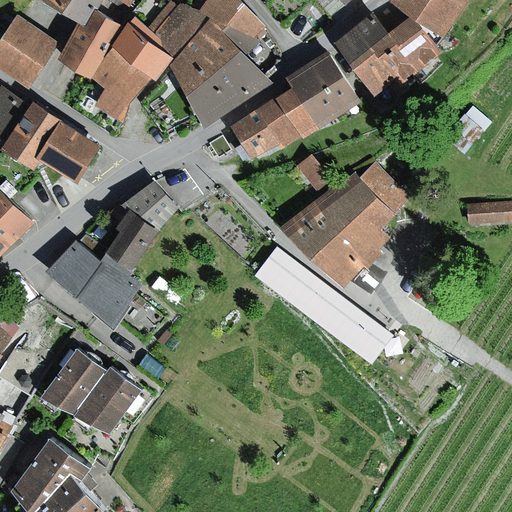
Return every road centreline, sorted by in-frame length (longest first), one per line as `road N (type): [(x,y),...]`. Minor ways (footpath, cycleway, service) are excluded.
road 1 (residential): [(152,164),(261,95),(382,0)]
road 2 (residential): [(0,271),(152,164)]
road 3 (residential): [(0,75),(152,164)]
road 4 (track): [(389,301),(511,382)]
